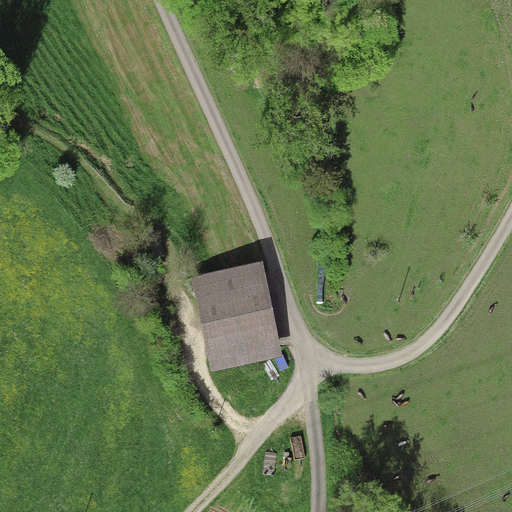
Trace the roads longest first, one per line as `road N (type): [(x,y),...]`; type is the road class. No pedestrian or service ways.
road 1 (track): [(0,117),(91,164),(133,216),(167,269),(204,377),(256,440)]
road 2 (track): [(189,511),(311,368)]
